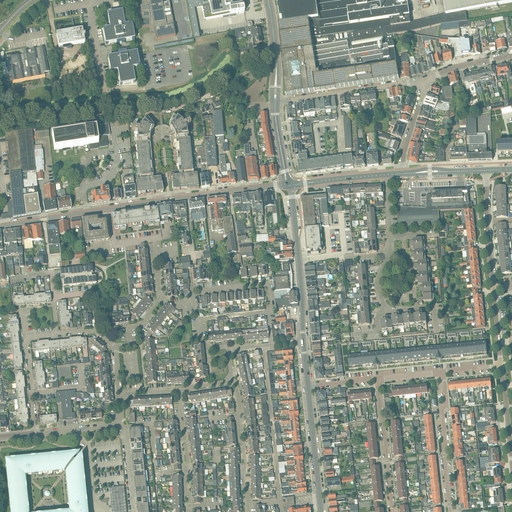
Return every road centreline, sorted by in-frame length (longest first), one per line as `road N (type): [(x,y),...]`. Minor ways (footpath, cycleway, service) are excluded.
road 1 (residential): [(0,226),(289,184)]
road 2 (residential): [(274,49),(180,107),(0,124)]
road 3 (residential): [(436,332),(432,307),(385,309),(379,292),(390,250),(387,174)]
road 4 (residential): [(303,342),(289,184)]
road 5 (residential): [(274,102),(426,80)]
road 6 (residential): [(442,371),(451,511)]
road 7 (residential): [(248,511),(239,411),(228,378)]
road 8 (residential): [(392,511),(376,378)]
road 9 (residential): [(271,345),(264,284),(200,291)]
road 10 (residential): [(320,511),(307,386)]
road 11 (residential): [(188,511),(178,389)]
